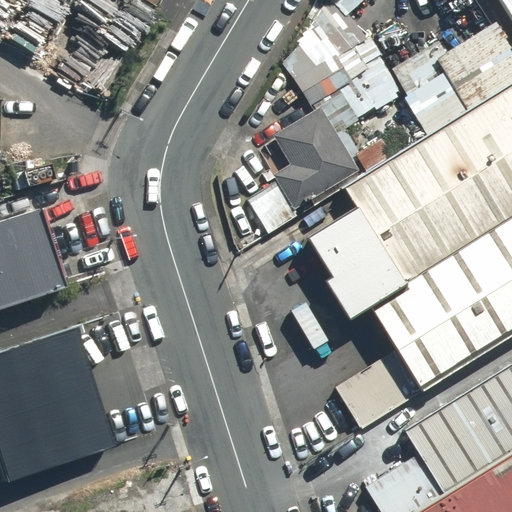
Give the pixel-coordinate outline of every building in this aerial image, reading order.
[(307,108),(342,82),(360,68),(350,50),(358,37),(341,20),(322,0),(321,0),(303,28),(275,70),(303,111),(307,108)] [(322,0),(341,20),(359,0),(322,0)] [(432,79),(458,114),(511,79),(511,70),(467,0),(447,0),(431,11),(453,46),(423,65),(432,79)] [(511,0),(493,0),(511,30),(511,0)] [(458,114),(432,79),(395,103),(418,139),(458,114)] [(511,84),(342,187),(401,283),(511,215),(511,84)] [(354,173),(315,109),(268,138),(287,170),(264,184),(284,216),(354,173)] [(27,212),(0,220),(0,307),(52,291),(27,212)] [(511,215),(401,283),(363,306),(390,350),(331,387),(355,427),(511,331),(511,215)] [(66,329),(0,348),(0,482),(104,451),(66,329)] [(374,511),(407,511),(436,495),(511,448),(511,363),(398,432),(411,454),(359,486),(374,511)] [(407,511),(511,511),(511,448),(436,495),(407,511)]
